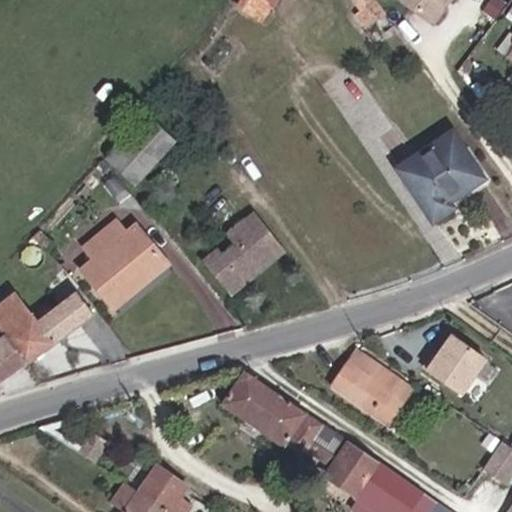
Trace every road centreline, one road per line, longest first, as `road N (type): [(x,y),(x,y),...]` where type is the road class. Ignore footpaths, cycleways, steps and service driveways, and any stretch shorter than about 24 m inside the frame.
road 1 (tertiary): [(511,256),(400,304),(0,416)]
road 2 (unknown): [(255,344),(295,394),(425,479)]
road 3 (unknown): [(511,175),(432,66),(435,34),(467,0)]
road 4 (unknown): [(346,319),(262,188),(227,169)]
road 5 (unknown): [(143,375),(147,420),(166,452),(251,500)]
